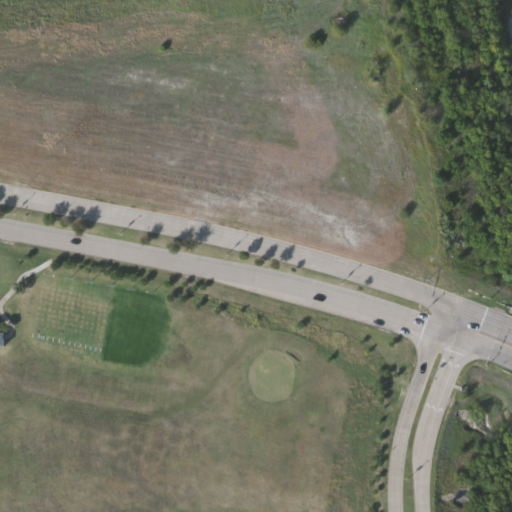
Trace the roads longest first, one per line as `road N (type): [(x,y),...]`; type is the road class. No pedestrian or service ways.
road 1 (secondary): [(0,230),(317,296)]
road 2 (secondary): [(444,303),(139,222)]
road 3 (tertiary): [(434,330),(393,464),(393,511)]
road 4 (secondary): [(139,222),(0,196)]
road 5 (secondary): [(317,296),(434,330)]
